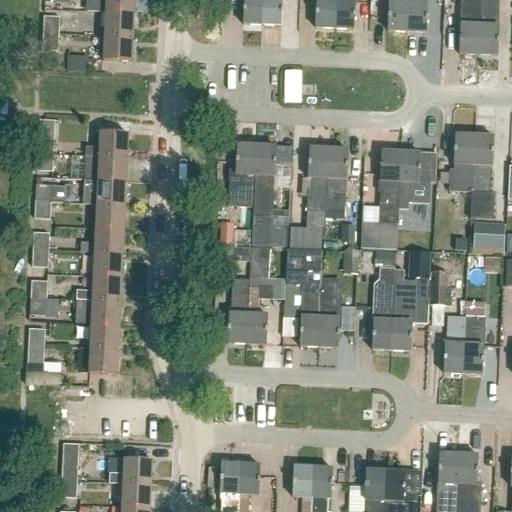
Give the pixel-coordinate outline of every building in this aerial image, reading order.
[(86,0),(85,13),(106,14),(134,15),(134,0),(86,0)] [(262,28),(263,0),(244,0),(244,10),(243,10),(243,14),(244,14),(243,27),(262,28)] [(263,0),(262,28),(281,29),(282,16),(283,16),(284,11),(282,11),(282,0),(263,0)] [(335,31),(336,0),(327,0),(325,0),(317,0),(317,13),(316,12),(316,17),(316,30),(335,31)] [(336,0),(335,31),(354,32),(354,19),(356,19),(356,15),(355,14),(355,2),(345,1),(345,0),(336,0)] [(408,0),(399,0),(400,3),(390,3),(389,16),(388,16),(388,20),(389,20),(388,33),(407,34),(408,0)] [(408,0),(407,34),(426,35),(427,22),(428,22),(428,18),(427,18),(427,0),(408,0)] [(478,57),(481,0),(462,0),(461,26),(460,39),(459,39),(459,43),(460,43),(459,56),(478,57)] [(481,0),(478,57),(497,58),(498,45),(499,45),(499,41),(498,41),(499,28),(498,28),(499,0),(481,0)] [(132,39),(134,15),(106,14),(104,38),(132,39)] [(43,35),(59,36),(59,19),(44,18),(43,35)] [(58,53),(59,36),(43,35),(42,52),(58,53)] [(131,64),(132,39),(104,38),(103,63),(131,64)] [(99,159),(127,160),(128,135),(100,134),(99,149),(86,148),(85,158),(99,159)] [(470,195),(474,137),(454,136),(454,150),(453,150),(453,154),(454,154),(453,172),(449,172),(448,194),(471,195),(470,195)] [(493,138),(474,137),(470,195),(471,195),(470,220),(494,221),(495,194),(489,193),(491,169),(492,156),(493,156),(493,151),(492,151),(493,138)] [(38,156),(53,157),(54,140),(38,139),(38,156)] [(252,218),(256,148),(237,147),(236,160),(235,160),(235,164),(236,164),(235,177),(229,176),(227,209),(252,210),(252,218)] [(275,149),(256,148),(252,218),(271,219),(273,194),(287,194),(288,173),(289,162),(275,162),(274,162),(275,149)] [(325,208),(328,151),(309,150),(308,163),(308,167),(308,181),(311,181),(311,200),(307,200),(306,214),(305,230),(291,230),(290,248),(321,250),(322,229),(324,229),(325,215),(325,208)] [(347,165),(347,152),(328,151),(325,208),(344,209),(346,183),(346,169),(347,169),(348,165),(347,165)] [(398,211),(401,154),(382,153),(381,167),(380,167),(380,171),(381,171),(378,226),(397,227),(398,211)] [(420,155),(401,154),(398,211),(398,212),(408,212),(408,206),(429,207),(430,186),(418,185),(419,173),(420,173),(420,169),(419,168),(420,155)] [(52,174),(53,157),(38,156),(37,173),(52,174)] [(126,184),(127,160),(99,159),(98,183),(126,184)] [(124,208),(126,184),(98,183),(97,197),(83,196),(82,206),(96,207),(124,208)] [(35,204),(51,205),(52,188),(36,187),(35,204)] [(50,222),(51,205),(35,204),(34,221),(50,222)] [(123,232),(124,208),(96,207),(95,231),(123,232)] [(473,249),(504,250),(505,225),(474,224),(473,249)] [(232,249),(233,226),(221,226),(220,249),(232,249)] [(396,232),(396,229),(376,228),(376,251),(395,252),(396,232)] [(251,229),(250,248),(285,249),(285,230),(251,229)] [(122,256),(123,232),(95,231),(95,245),(81,244),(80,254),(94,255),(122,256)] [(353,232),(342,232),(341,244),(353,244),(353,232)] [(33,252),(48,253),(49,236),(34,235),(33,252)] [(250,250),(232,249),(220,249),(219,273),(231,274),(231,263),(249,264),(250,250)] [(356,276),(357,252),(342,251),(342,276),(356,276)] [(48,270),(48,253),(33,252),(32,269),(48,270)] [(427,281),(429,255),(408,254),(407,280),(427,281)] [(121,280),(122,256),(94,255),(93,279),(121,280)] [(381,255),(381,268),(394,268),(394,256),(381,255)] [(286,256),(283,317),(301,318),(301,317),(303,317),(305,272),(301,272),(302,256),(286,256)] [(317,257),(302,256),(301,272),(305,272),(316,273),(317,257)] [(300,348),(319,348),(322,280),(323,273),(316,273),(305,272),(303,317),(301,317),(301,318),(300,330),(299,330),(299,335),(300,335),(300,348)] [(393,296),(394,282),(394,272),(381,272),(381,282),(375,286),(374,321),(373,321),(373,334),(371,334),(371,338),(372,338),(371,351),(390,352),(393,296)] [(445,308),(447,275),(430,274),(428,307),(445,308)] [(78,293),(77,302),(120,304),(121,280),(93,279),(92,293),(78,293)] [(246,345),(249,288),(249,281),(232,280),(230,313),(229,313),(228,326),(227,326),(227,331),(228,331),(227,344),(246,345)] [(322,280),(319,348),(338,349),(338,337),(339,337),(339,332),(339,319),(340,287),(339,283),(335,281),(322,280)] [(249,288),(246,345),(265,346),(266,333),(267,333),(267,328),(266,328),(267,315),(256,314),(257,300),(282,301),(283,282),(249,281),(249,288)] [(393,296),(390,352),(409,353),(410,340),(411,340),(411,336),(410,336),(411,324),(414,324),(416,284),(394,282),(393,296)] [(31,300),(46,301),(47,284),(31,283),(31,300)] [(45,318),(46,301),(31,300),(30,317),(45,318)] [(77,302),(76,326),(91,327),(119,328),(120,304),(77,302)] [(462,375),(465,319),(446,318),(444,356),(443,356),(443,361),(444,361),(443,374),(462,375)] [(465,319),(462,375),(481,376),(481,363),(482,363),(482,358),(484,320),(465,319)] [(118,352),(119,328),(91,327),(90,351),(118,352)] [(28,348),(44,349),(45,332),(29,331),(28,348)] [(43,366),(44,349),(28,348),(28,365),(43,366)] [(117,377),(118,352),(90,351),(89,376),(117,377)] [(60,387),(60,375),(32,375),(32,387),(60,387)] [(63,446),(62,466),(61,483),(77,483),(79,447),(63,446)] [(455,511),(458,455),(439,454),(439,467),(438,467),(437,472),(438,472),(436,511),(455,511),(456,511),(455,511)] [(456,511),(455,511),(479,511),(481,485),(476,485),(476,473),(477,474),(478,469),(477,469),(477,456),(458,455),(456,511)] [(123,485),(151,487),(152,462),(124,461),(123,476),(110,475),(109,485),(123,486),(123,485)] [(238,511),(241,465),(222,464),(221,477),(220,477),(220,481),(221,481),(220,494),(223,495),(221,511),(238,511)] [(241,465),(238,511),(247,511),(248,496),(258,496),(259,483),(260,483),(260,479),(259,479),(260,465),(241,465)] [(310,511),(313,468),(294,467),(293,481),(292,480),(292,485),(293,485),(293,498),(303,499),(301,511),(310,511)] [(313,468),(310,511),(327,511),(328,500),(330,500),(331,487),(332,487),(332,483),(331,482),(332,469),(313,468)] [(383,511),(385,472),(366,471),(365,484),(364,484),(364,489),(365,489),(365,502),(364,511),(383,511)] [(404,473),(385,472),(383,511),(414,511),(416,497),(419,497),(420,475),(404,474),(404,473)] [(76,500),(77,483),(61,483),(61,500),(76,500)] [(150,511),(151,487),(123,485),(123,486),(122,509),(150,511)]
